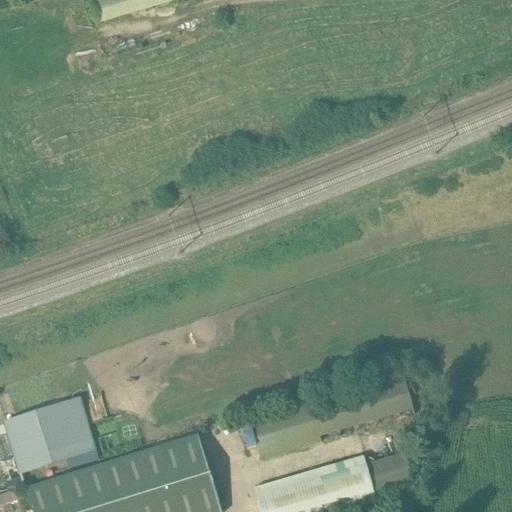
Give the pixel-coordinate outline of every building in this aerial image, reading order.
[(139,0),(142,10),(174,0),(139,0)] [(95,450),(80,401),(5,424),(20,473),(95,450)] [(310,402),(249,419),(260,460),(322,442),(310,402)] [(26,488),(33,511),(221,511),(197,435),(26,488)] [(364,457),(254,489),(260,511),(337,511),(376,501),(364,457)] [(0,487),(12,484),(8,471),(0,473),(0,487)]
